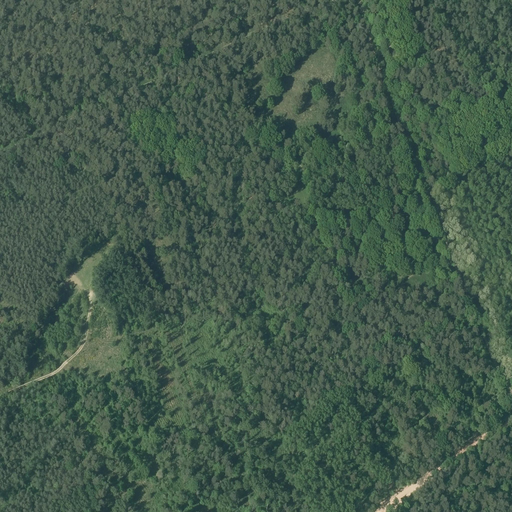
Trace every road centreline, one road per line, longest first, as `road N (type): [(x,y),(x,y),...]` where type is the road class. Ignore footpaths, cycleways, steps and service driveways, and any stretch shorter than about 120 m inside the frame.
road 1 (track): [(511,391),(431,205),(372,51),(361,0)]
road 2 (track): [(0,154),(331,0)]
road 3 (track): [(511,417),(385,511)]
road 4 (track): [(0,395),(74,353),(85,336),(90,293)]
